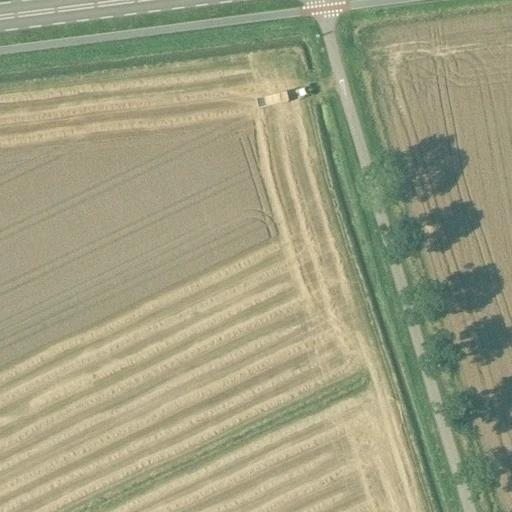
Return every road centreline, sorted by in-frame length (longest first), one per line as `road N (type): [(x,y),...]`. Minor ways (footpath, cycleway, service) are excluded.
road 1 (unclassified): [(471,511),(320,0)]
road 2 (primary): [(138,0),(0,17)]
